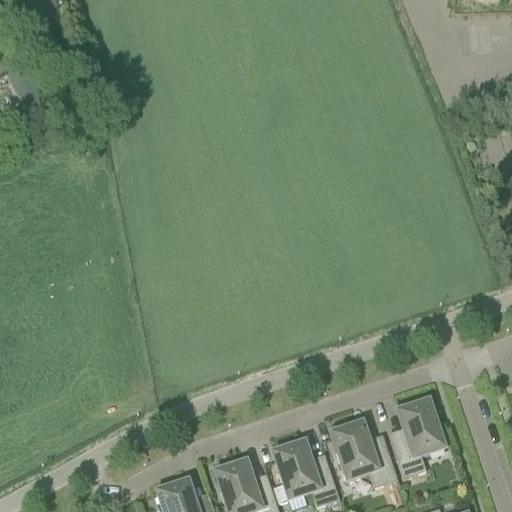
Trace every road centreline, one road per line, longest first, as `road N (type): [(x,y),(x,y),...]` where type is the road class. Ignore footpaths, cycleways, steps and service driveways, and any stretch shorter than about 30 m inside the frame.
road 1 (unclassified): [(86,464),(242,393),(446,327)]
road 2 (residential): [(458,364),(196,453),(104,505)]
road 3 (residential): [(503,511),(458,364)]
